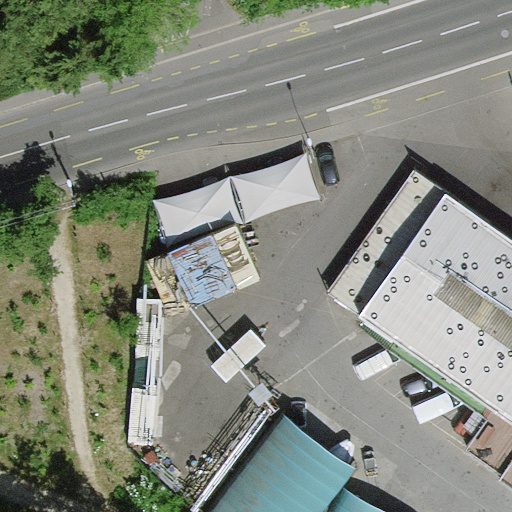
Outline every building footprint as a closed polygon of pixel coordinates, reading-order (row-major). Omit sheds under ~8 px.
[(318,154),(164,185),(172,223),(326,191),(318,154)] [(511,478),(511,235),(418,168),(329,293),(497,412),(471,449),(511,478)] [(200,290),(263,272),(245,211),(182,230),(200,290)] [(293,401),(218,511),(325,511),(367,450),(293,401)] [(428,511),(354,480),(339,511),(428,511)]
